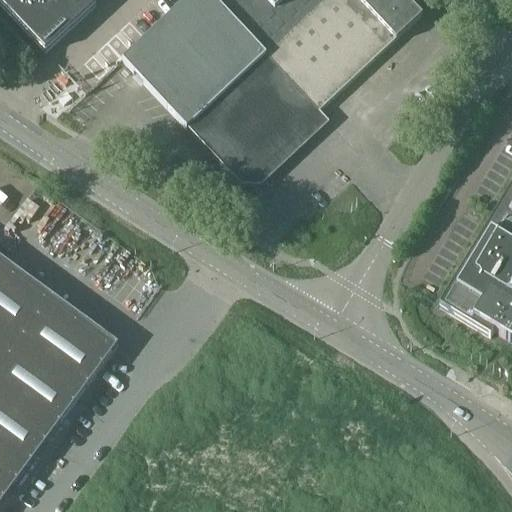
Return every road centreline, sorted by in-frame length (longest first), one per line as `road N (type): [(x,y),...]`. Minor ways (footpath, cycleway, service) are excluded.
road 1 (unclassified): [(329,328),(0,122)]
road 2 (unclassified): [(329,328),(511,42)]
road 3 (unclassified): [(511,446),(329,328)]
